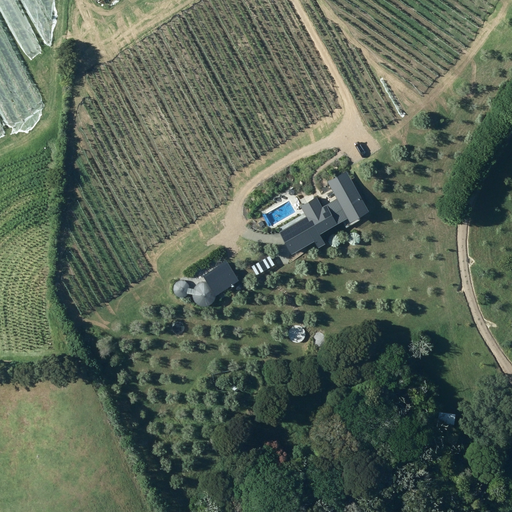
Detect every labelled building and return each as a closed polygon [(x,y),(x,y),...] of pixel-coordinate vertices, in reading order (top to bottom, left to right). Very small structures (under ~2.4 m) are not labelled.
[(300,206),(307,217),(279,233),(284,242),(285,242),(292,255),(315,242),(318,248),(325,244),(322,238),(320,234),(337,225),(348,219),(350,223),(369,212),(347,172),(328,183),(337,199),(326,205),(322,207),(316,197),(300,206)] [(251,266),(256,275),(274,266),(269,256),(251,266)] [(204,275),(216,295),(239,281),(227,261),(204,275)] [(173,278),(168,271),(150,283),(155,290),(173,278)] [(293,342),(295,342),(298,343),(299,342),(301,342),(303,341),(304,340),(305,339),(306,338),(307,336),(307,335),(307,333),(307,331),(307,330),(306,328),(305,327),(304,326),(302,325),(301,324),(299,323),(298,323),(296,323),(295,324),(293,324),(292,325),(290,326),(289,328),(289,329),(288,331),(288,332),(288,334),(288,336),(289,337),(290,339),(291,340),(292,341),(293,342)]
